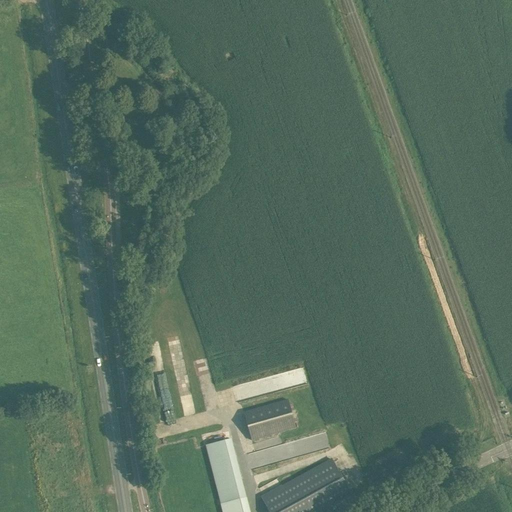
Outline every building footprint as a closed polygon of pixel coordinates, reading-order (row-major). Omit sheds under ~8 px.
[(177,366),(177,379),(188,379),(187,366),(177,366)] [(296,429),(288,400),(243,412),(251,441),(296,429)] [(246,498),(232,444),(230,440),(204,446),(222,511),(250,511),(247,498),(246,498)] [(382,474),(387,484),(406,474),(398,459),(389,441),(365,454),(377,477),(382,474)] [(268,511),(318,511),(351,494),(332,459),(261,499),(268,511)]
